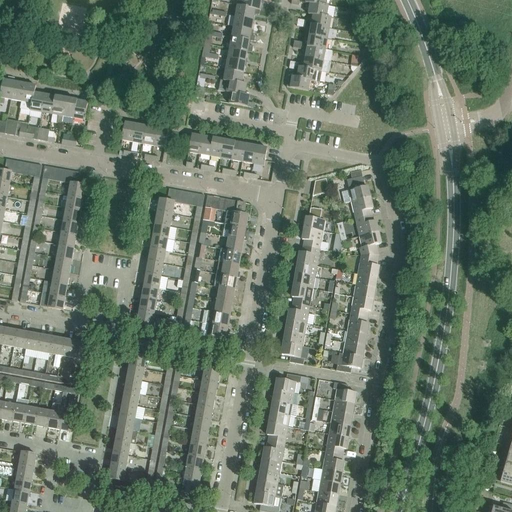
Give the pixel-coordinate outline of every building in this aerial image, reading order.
[(243,0),(243,6),(242,6),(260,10),(261,0),(243,0)] [(309,10),(308,14),(331,18),(327,17),(329,7),(306,3),(305,3),(307,3),(306,8),(309,10)] [(237,6),(236,16),(253,20),(254,14),(259,15),(260,10),(237,6)] [(312,22),(311,25),(329,29),(331,18),(308,14),(308,15),(310,15),(309,19),(312,22)] [(236,16),(234,27),(251,30),(253,20),(236,16)] [(307,31),(306,36),(327,40),(329,29),(311,25),(310,30),(307,31)] [(251,31),(251,30),(234,27),(232,38),(250,41),(254,42),(255,37),(253,36),(254,31),(252,31),(251,31)] [(308,43),(307,47),(326,50),(327,40),(306,36),(305,40),(308,43)] [(226,43),(225,48),(230,49),(248,52),(252,53),(253,46),(249,45),(250,41),(232,38),(231,44),(226,43)] [(303,53),(302,57),(332,62),(334,52),(326,50),(307,47),(307,51),(303,53)] [(230,49),(228,59),(246,62),(248,52),(230,49)] [(303,68),(322,72),(330,73),(332,62),(302,57),(301,62),(304,64),(304,68),(303,68)] [(228,59),(226,70),(244,73),(246,62),(228,59)] [(320,83),(322,72),(317,71),(303,68),(304,68),(299,67),(298,72),(294,73),(294,77),(292,77),(320,83)] [(226,70),(224,81),(247,85),(247,84),(242,83),(244,73),(226,70)] [(5,99),(11,100),(14,81),(15,78),(8,77),(9,79),(9,81),(3,80),(0,97),(0,103),(4,104),(5,99)] [(319,83),(320,83),(292,77),(291,81),(288,82),(287,88),(292,89),(308,92),(310,81),(319,83)] [(11,100),(22,102),(25,84),(14,82),(14,81),(11,100)] [(231,93),(249,96),(245,95),(247,85),(224,81),(228,82),(227,92),(231,93)] [(35,86),(25,84),(22,102),(20,109),(30,111),(31,111),(35,86)] [(36,86),(35,86),(31,111),(41,113),(45,95),(35,93),(36,86)] [(195,98),(204,99),(206,89),(196,87),(195,98)] [(231,93),(229,104),(247,107),(253,108),(254,104),(248,103),(249,96),(231,93)] [(41,113),(52,115),(55,97),(45,95),(41,113)] [(52,115),(57,116),(58,116),(57,123),(61,124),(66,99),(55,97),(52,115)] [(63,117),(73,119),(77,101),(66,99),(61,124),(62,124),(63,117)] [(88,103),(77,101),(73,119),(85,121),(88,103)] [(7,120),(5,134),(15,136),(18,122),(7,120)] [(26,138),(27,134),(28,127),(29,124),(18,122),(15,136),(16,136),(19,137),(26,138)] [(122,141),(132,143),(135,125),(125,123),(122,141)] [(146,127),(135,125),(132,143),(143,145),(146,127)] [(26,138),(36,140),(38,129),(28,127),(27,134),(26,138)] [(143,145),(154,147),(157,129),(146,127),(143,145)] [(36,140),(47,142),(48,138),(49,131),(38,129),(36,140)] [(168,131),(157,129),(154,147),(165,149),(168,131)] [(192,135),(189,153),(200,155),(203,137),(192,135)] [(69,141),(68,146),(76,147),(76,143),(73,142),(74,136),(70,136),(69,141)] [(200,155),(210,157),(213,139),(203,137),(200,155)] [(213,139),(210,157),(221,159),(224,141),(213,139)] [(221,159),(232,161),(235,143),(224,141),(221,159)] [(235,143),(232,161),(242,163),(246,145),(235,143)] [(242,163),(253,165),(256,147),(246,145),(242,163)] [(256,147),(253,165),(264,167),(265,161),(267,149),(256,147)] [(18,162),(12,161),(10,172),(12,173),(11,173),(16,174),(18,162)] [(16,174),(22,175),(24,163),(18,162),(16,174)] [(30,164),(24,163),(22,175),(28,176),(30,164)] [(28,176),(34,177),(36,165),(30,164),(28,176)] [(42,166),(36,165),(34,177),(40,178),(42,166)] [(57,169),(51,168),(48,179),(49,180),(54,181),(57,169)] [(62,170),(57,169),(54,181),(60,182),(62,170)] [(0,170),(0,183),(9,185),(11,173),(12,173),(10,172),(4,171),(0,170)] [(68,171),(62,170),(60,182),(66,183),(68,171)] [(74,172),(68,171),(66,183),(70,184),(70,183),(72,184),(74,172)] [(351,202),(370,198),(367,186),(365,187),(362,177),(361,171),(350,173),(352,179),(347,180),(348,188),(349,187),(350,190),(342,192),(344,204),(351,202)] [(80,173),(74,172),(72,184),(78,185),(80,173)] [(43,178),(40,190),(46,191),(48,180),(49,180),(48,179),(43,178)] [(329,192),(326,179),(315,182),(312,197),(329,192)] [(0,183),(0,195),(7,197),(9,185),(0,183)] [(70,184),(68,195),(84,198),(86,186),(78,185),(72,184),(70,183),(70,184)] [(181,191),(175,190),(173,202),(175,202),(175,203),(178,204),(181,191)] [(178,204),(184,205),(187,192),(181,191),(178,204)] [(193,193),(187,192),(184,205),(190,206),(193,193)] [(190,206),(196,207),(198,195),(193,193),(190,206)] [(81,211),(84,198),(68,195),(66,208),(81,211)] [(205,196),(198,195),(196,207),(197,207),(197,206),(197,207),(202,207),(205,196)] [(207,196),(205,208),(211,209),(212,209),(214,197),(207,196)] [(220,198),(214,197),(212,209),(218,211),(220,198)] [(218,211),(224,212),(226,200),(220,198),(218,211)] [(355,220),(369,216),(372,216),(370,210),(373,209),(370,198),(351,202),(355,216),(355,220)] [(159,200),(157,212),(173,214),(175,203),(175,202),(173,202),(167,201),(159,200)] [(224,212),(230,213),(232,201),(226,200),(224,212)] [(233,213),(236,213),(238,202),(232,201),(230,213),(233,213)] [(246,203),(238,202),(236,213),(244,215),(246,203)] [(64,216),(64,220),(79,223),(80,216),(81,211),(66,208),(64,216)] [(310,209),(309,218),(306,217),(304,228),(303,228),(323,232),(325,221),(320,220),(321,211),(310,209)] [(157,212),(156,216),(155,224),(170,227),(172,216),(173,214),(157,212)] [(248,216),(244,215),(236,213),(233,213),(232,216),(231,225),(246,228),(248,216)] [(372,216),(369,216),(355,220),(359,237),(378,233),(376,221),(373,222),(372,216)] [(77,236),(79,223),(64,220),(61,233),(77,236)] [(155,224),(153,237),(168,239),(170,227),(155,224)] [(225,224),(224,230),(230,231),(228,238),(244,241),(247,241),(248,235),(245,235),(246,228),(231,225),(225,224)] [(305,241),(304,247),(320,250),(329,251),(330,244),(322,242),(323,232),(303,228),(303,229),(304,229),(302,240),(305,241)] [(61,233),(59,245),(74,248),(77,236),(61,233)] [(360,249),(361,256),(378,256),(376,245),(381,244),(378,233),(359,237),(362,248),(360,249)] [(153,237),(150,249),(166,252),(168,239),(153,237)] [(228,238),(226,250),(242,253),(244,241),(228,238)] [(72,261),(74,248),(59,245),(57,258),(72,261)] [(297,263),(297,264),(317,267),(320,250),(304,247),(303,253),(300,252),(298,264),(297,263)] [(150,249),(148,261),(163,264),(166,252),(150,249)] [(221,249),(218,262),(239,266),(242,253),(226,250),(221,249)] [(361,256),(358,275),(378,278),(377,278),(379,266),(376,266),(378,256),(361,256)] [(57,258),(55,270),(70,273),(72,261),(57,258)] [(148,261),(146,274),(161,277),(163,264),(148,261)] [(218,262),(216,274),(222,275),(237,278),(240,278),(241,272),(238,272),(239,266),(218,262)] [(298,264),(296,275),(315,278),(317,267),(297,264),(298,264)] [(176,279),(183,281),(189,282),(191,269),(186,268),(184,278),(177,276),(176,279)] [(68,286),(70,273),(55,270),(52,283),(68,286)] [(146,274),(144,286),(159,289),(161,277),(146,274)] [(216,274),(214,287),(219,288),(235,290),(238,291),(239,285),(236,284),(237,278),(222,275),(216,274)] [(293,286),(313,290),(315,278),(296,275),(294,286),(293,286)] [(358,275),(356,286),(375,289),(377,278),(378,279),(378,278),(358,275)] [(52,283),(50,295),(65,298),(68,286),(52,283)] [(144,286),(141,299),(157,302),(159,289),(144,286)] [(294,298),(293,304),(310,307),(313,290),(293,286),(294,287),(292,298),(294,298)] [(356,286),(354,297),(374,301),(374,300),(373,300),(375,289),(356,286)] [(219,288),(217,300),(233,303),(235,290),(219,288)] [(180,301),(179,306),(184,307),(187,294),(181,293),(177,292),(175,300),(180,301)] [(63,311),(65,298),(50,295),(48,308),(63,311)] [(354,297),(351,315),(367,318),(368,312),(371,312),(373,301),(374,301),(354,297)] [(141,299),(139,311),(154,314),(157,302),(141,299)] [(217,300),(215,312),(230,315),(233,303),(217,300)] [(287,321),(286,321),(307,325),(310,307),(293,304),(292,310),(290,310),(288,321),(287,321)] [(139,311),(137,324),(152,327),(154,314),(139,311)] [(204,323),(209,324),(228,328),(230,315),(215,312),(206,311),(204,323)] [(366,324),(367,318),(351,315),(347,332),(368,336),(368,335),(366,335),(369,324),(366,324)] [(305,336),(307,325),(286,321),(286,322),(288,322),(286,333),(305,336)] [(210,337),(226,340),(226,339),(228,328),(209,324),(206,337),(210,337)] [(16,331),(5,329),(1,345),(13,348),(16,331)] [(28,333),(16,331),(13,348),(25,350),(28,333)] [(347,332),(345,343),(364,347),(366,336),(368,336),(347,332)] [(40,335),(28,333),(25,350),(37,352),(40,335)] [(282,343),(282,344),(303,347),(305,336),(286,333),(284,344),(282,343)] [(52,337),(40,335),(37,352),(49,354),(52,337)] [(64,340),(52,337),(49,354),(61,356),(64,340)] [(76,342),(64,340),(61,356),(73,358),(76,342)] [(88,344),(76,342),(73,358),(85,361),(88,344)] [(345,343),(343,355),(364,358),(362,358),(364,347),(345,343)] [(290,357),(289,363),(303,365),(304,359),(301,359),(303,347),(282,344),(284,344),(281,355),(290,357)] [(340,354),(336,371),(351,374),(352,368),(360,370),(362,358),(364,359),(364,358),(343,355),(340,354)] [(131,355),(129,367),(144,370),(146,358),(146,357),(131,355)] [(142,382),(144,370),(129,367),(127,379),(142,382)] [(218,383),(220,371),(205,368),(203,380),(218,383)] [(277,380),(275,391),(294,394),(296,383),(300,383),(301,377),(287,375),(286,381),(276,379),(276,380),(277,380)] [(127,379),(124,392),(140,394),(146,396),(148,383),(142,382),(127,379)] [(200,393),(216,396),(218,383),(203,380),(200,393)] [(337,390),(335,401),(354,405),(356,394),(357,394),(357,393),(347,392),(348,386),(334,383),(333,389),(337,390)] [(292,405),(294,394),(275,391),(273,402),(272,401),(272,402),(292,405)] [(137,407),(140,394),(124,392),(122,404),(137,407)] [(213,408),(216,396),(200,393),(198,405),(213,408)] [(12,422),(24,424),(27,407),(28,401),(16,399),(15,405),(12,422)] [(335,401),(333,413),(353,416),(352,416),(354,405),(335,401)] [(273,402),(271,413),(290,417),(292,405),(272,402),(273,402)] [(0,420),(12,422),(15,405),(3,403),(0,420)] [(122,404),(120,417),(135,419),(137,407),(122,404)] [(48,428),(60,431),(63,414),(64,407),(52,405),(51,412),(48,428)] [(196,418),(211,420),(213,408),(198,405),(196,418)] [(24,424),(36,426),(39,410),(27,407),(24,424)] [(51,412),(39,410),(36,426),(48,428),(51,412)] [(288,428),(290,417),(271,413),(269,424),(268,424),(288,428)] [(333,413),(331,424),(350,427),(352,416),(353,417),(353,416),(333,413)] [(60,431),(72,433),(75,416),(63,414),(60,431)] [(133,432),(135,419),(120,417),(118,429),(133,432)] [(209,433),(211,420),(196,418),(194,430),(209,433)] [(270,436),(269,442),(285,445),(288,428),(268,424),(269,425),(267,436),(270,436)] [(331,424),(329,435),(349,439),(349,438),(348,438),(350,427),(331,424)] [(118,429),(115,441),(131,444),(135,445),(138,433),(133,432),(118,429)] [(191,442),(207,445),(209,433),(194,430),(191,442)] [(329,435),(326,453),(342,456),(343,450),(346,450),(348,439),(349,439),(329,435)] [(128,457),(131,444),(115,441),(113,454),(128,457)] [(204,458),(207,445),(191,442),(189,455),(204,458)] [(282,463),(285,445),(269,442),(267,448),(265,448),(263,459),(262,459),(282,463)] [(34,468),(37,456),(21,453),(19,465),(34,468)] [(326,453),(323,470),(343,474),(343,473),(342,473),(344,462),(341,462),(342,456),(326,453)] [(113,454),(111,466),(126,469),(128,457),(113,454)] [(187,467),(202,470),(204,458),(189,455),(187,467)] [(263,460),(261,471),(280,474),(282,463),(262,459),(262,460),(263,460)] [(19,465),(17,478),(32,481),(34,468),(19,465)] [(511,467),(505,465),(503,474),(511,476),(511,467)] [(111,466),(108,479),(124,482),(126,469),(111,466)] [(200,482),(202,470),(187,467),(185,480),(200,482)] [(323,470),(321,481),(340,485),(342,474),(343,474),(323,470)] [(278,485),(280,474),(261,471),(259,482),(258,481),(258,482),(278,485)] [(511,486),(511,476),(503,474),(500,483),(511,486)] [(32,481),(17,478),(15,490),(30,493),(32,481)] [(184,485),(182,493),(197,496),(197,495),(200,482),(185,480),(179,479),(178,484),(184,485)] [(299,489),(304,490),(309,491),(310,483),(301,481),(299,489)] [(321,481),(319,493),(339,496),(338,496),(340,485),(321,481)] [(259,482),(257,493),(276,497),(278,485),(258,482),(259,482)] [(15,490),(12,503),(28,505),(30,493),(15,490)] [(254,504),(261,506),(260,511),(278,511),(281,498),(276,497),(257,493),(255,504),(254,504)] [(319,493),(317,504),(336,507),(338,496),(339,497),(339,496),(319,493)] [(26,511),(28,505),(12,503),(10,511),(26,511)] [(511,511),(511,505),(503,503),(502,509),(511,511)]
